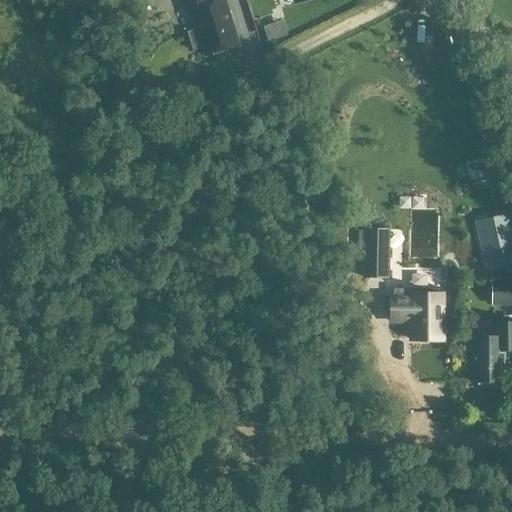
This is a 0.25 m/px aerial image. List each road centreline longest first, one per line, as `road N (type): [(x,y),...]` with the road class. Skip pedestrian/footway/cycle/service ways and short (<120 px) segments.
road 1 (unclassified): [(511,444),(0,432)]
road 2 (track): [(396,0),(0,209)]
